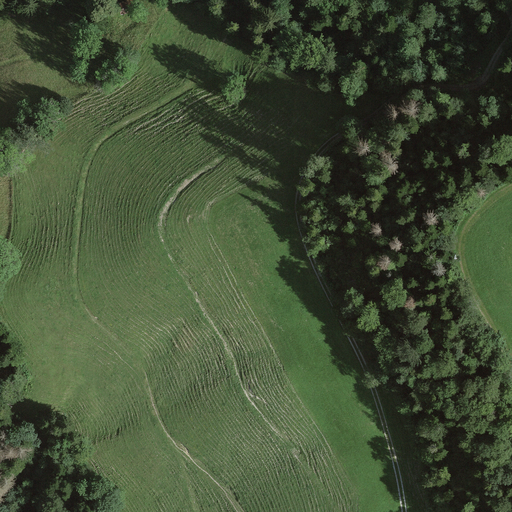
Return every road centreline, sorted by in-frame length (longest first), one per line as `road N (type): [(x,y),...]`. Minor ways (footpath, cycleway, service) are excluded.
road 1 (track): [(404,511),(375,394),(300,228),(301,185),(327,143),(403,91),(476,83),(511,32)]
road 2 (track): [(241,511),(164,432),(140,368),(84,310),(72,269),(82,178),(94,147),(195,80)]
road 3 (track): [(0,65),(76,53),(110,21)]
